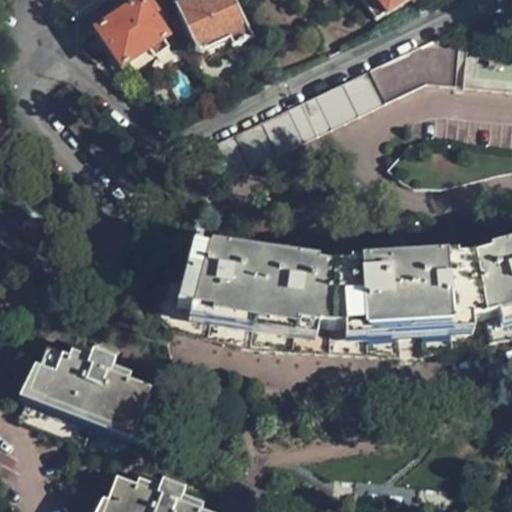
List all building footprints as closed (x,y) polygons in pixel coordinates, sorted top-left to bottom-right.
[(165,0),(145,0),(100,32),(109,47),(122,68),(150,50),(154,58),(170,48),(165,42),(169,39),(161,27),(174,18),(165,0)] [(250,39),(232,0),(194,0),(178,9),(195,51),(200,53),(207,52),(230,41),(233,48),(250,39)] [(380,0),(365,0),(381,22),(391,14),(380,0)] [(380,0),(391,14),(412,0),(380,0)] [(109,47),(100,32),(85,41),(94,57),(109,47)] [(511,47),(434,41),(207,152),(224,186),(419,91),(511,96),(511,47)] [(511,124),(444,119),(419,122),(408,124),(410,146),(387,175),(402,188),(413,193),(440,193),(475,183),(505,176),(511,175),(511,124)] [(0,161),(12,152),(13,151),(7,144),(11,140),(3,132),(0,134),(0,161)] [(12,152),(0,161),(0,173),(18,159),(12,152)] [(511,249),(471,262),(324,270),(191,251),(188,277),(179,281),(173,285),(169,291),(164,302),(164,310),(166,318),(171,328),(177,334),(191,339),(256,348),(260,324),(279,325),(276,351),(319,358),(417,351),(416,325),(435,324),(437,350),(490,347),(511,340),(511,249)] [(140,420),(151,391),(112,377),(117,362),(95,354),(90,368),(47,352),(21,427),(53,439),(123,466),(140,420)] [(196,511),(181,506),(186,494),(163,485),(158,498),(118,483),(107,511),(196,511)]
